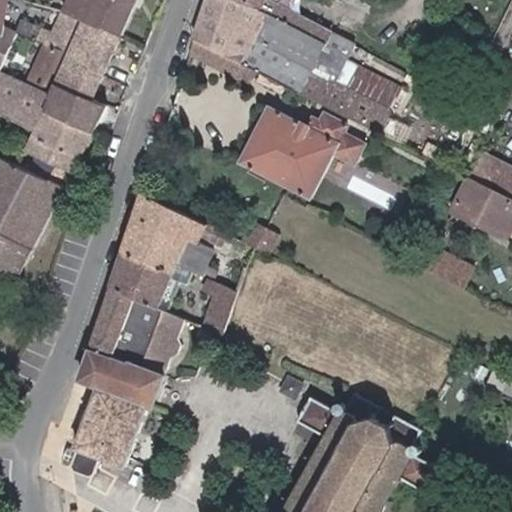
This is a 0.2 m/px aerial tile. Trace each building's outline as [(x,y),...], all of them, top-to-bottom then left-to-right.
[(9,0),(0,0),(0,27),(4,29),(9,0)] [(60,55),(44,91),(59,98),(52,112),(93,133),(105,111),(93,104),(142,0),(70,0),(69,5),(58,28),(77,37),(67,59),(60,55)] [(210,0),(197,39),(258,70),(282,82),(375,129),(379,131),(391,109),(391,107),(404,84),(348,55),(356,40),(279,0),(210,0)] [(0,70),(15,38),(17,35),(4,29),(0,27),(0,70)] [(251,83),(258,70),(197,39),(192,53),(251,83)] [(0,70),(0,153),(5,155),(13,139),(8,137),(0,133),(0,131),(10,110),(24,81),(0,70)] [(73,171),(93,133),(52,112),(59,98),(44,91),(32,85),(24,81),(10,110),(20,114),(40,124),(28,148),(73,171)] [(310,125),(272,106),(245,162),(312,195),(335,151),(359,162),(372,135),(326,113),(322,121),(314,117),(310,125)] [(511,156),(493,148),(481,172),(511,186),(511,156)] [(65,185),(9,157),(0,174),(0,272),(15,282),(51,212),(65,185)] [(511,228),(511,196),(471,176),(454,210),(508,236),(511,228)] [(177,271),(179,265),(190,238),(201,242),(209,223),(144,192),(125,248),(177,271)] [(269,225),(261,221),(250,243),(258,247),(269,225)] [(283,231),(269,225),(258,247),(272,254),(283,231)] [(191,271),(179,265),(177,271),(125,248),(111,288),(163,310),(174,279),(186,284),(191,271)] [(482,266),(448,249),(441,263),(437,272),(470,288),(482,266)] [(221,285),(241,294),(252,266),(232,257),(221,285)] [(441,263),(429,257),(425,265),(437,272),(441,263)] [(186,284),(174,279),(163,310),(174,314),(186,284)] [(225,335),(238,301),(241,294),(221,285),(214,281),(209,294),(217,297),(213,305),(218,307),(209,329),(218,332),(225,335)] [(163,310),(111,288),(91,350),(162,378),(165,371),(171,374),(180,353),(186,351),(190,342),(189,336),(194,322),(174,314),(163,310)] [(256,310),(238,301),(225,335),(254,347),(262,326),(252,322),(256,310)] [(162,378),(91,350),(80,380),(97,387),(74,448),(67,444),(63,455),(71,458),(71,463),(74,467),(78,470),(84,473),(89,474),(96,474),(103,459),(125,468),(130,456),(133,457),(155,402),(153,400),(162,378)] [(511,376),(493,367),(490,375),(497,378),(494,386),(511,394),(511,376)] [(304,381),(292,374),(284,389),(297,395),(304,381)] [(363,393),(361,391),(359,393),(356,392),(354,395),(357,398),(353,406),(348,403),(346,406),(343,405),(342,409),(320,397),(321,395),(318,393),(317,395),(315,394),(313,397),(316,399),(305,419),(304,418),(301,421),(304,422),(303,424),(307,425),(309,423),(328,433),(326,438),(328,440),(319,456),(316,456),(314,461),(315,463),(307,477),(305,476),(303,480),(304,483),(296,498),(293,498),(291,503),(292,505),(288,511),(390,511),(394,505),(397,505),(399,502),(398,498),(407,483),(410,482),(412,479),(430,490),(429,492),(433,494),(434,492),(436,493),(438,490),(437,488),(447,471),(449,472),(451,469),(448,467),(449,465),(445,463),(444,465),(425,454),(427,449),(425,448),(426,445),(422,444),(427,435),(431,437),(433,433),(430,432),(431,429),(427,427),(426,429),(419,425),(419,423),(414,420),(412,422),(403,417),(403,415),(398,412),(397,413),(387,408),(388,406),(384,403),(382,405),(375,402),(375,399),(372,397),(370,399),(363,395),(363,393)]
